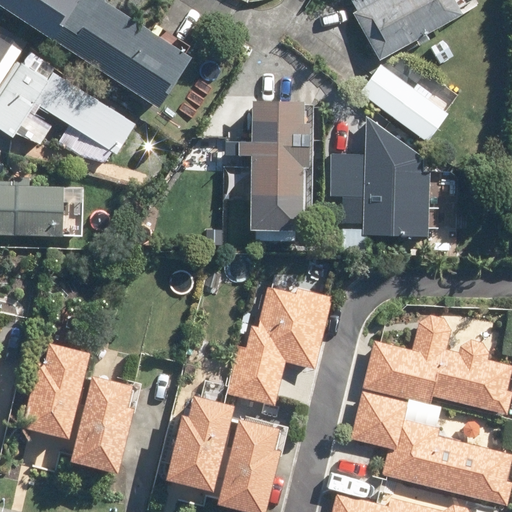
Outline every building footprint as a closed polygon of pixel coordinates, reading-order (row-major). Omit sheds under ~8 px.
[(37,37),(63,0),(0,0),(0,14),(34,40),(37,37)] [(97,5),(100,0),(63,0),(37,37),(145,115),(180,66),(97,5)] [(344,0),(352,14),(348,16),(373,63),(410,43),(413,48),(423,43),(420,38),(457,18),(446,0),(344,0)] [(15,65),(2,56),(0,58),(0,71),(7,76),(15,65)] [(357,94),(423,144),(444,116),(378,66),(357,94)] [(17,68),(0,94),(0,132),(7,138),(42,85),(17,68)] [(230,144),(230,158),(244,158),(243,211),(293,212),(295,173),(299,173),(300,127),(294,127),(295,107),(244,106),(243,145),(230,144)] [(147,131),(128,168),(150,179),(169,142),(147,131)] [(386,160),(359,159),(357,240),(414,241),(416,176),(386,175),(386,160)] [(0,239),(57,241),(57,239),(75,240),(77,191),(0,187),(0,239)] [(234,349),(222,396),(270,408),(281,364),(310,372),(328,299),(293,291),(291,297),(263,290),(252,335),(246,333),(241,350),(234,349)] [(508,367),(484,361),(485,356),(477,344),(467,342),(456,348),(454,356),(442,352),(446,334),(438,321),(426,318),(413,326),(407,353),(369,345),(358,389),(424,405),(426,398),(502,416),(507,395),(502,394),(508,367)] [(174,337),(147,332),(144,348),(171,353),(174,337)] [(28,369),(12,433),(59,444),(80,359),(38,350),(33,370),(28,369)] [(81,383),(60,469),(106,480),(122,415),(114,413),(119,392),(81,383)] [(359,395),(347,441),(383,450),(376,475),(502,508),(508,487),(500,484),(507,458),(434,438),(436,431),(399,423),(403,407),(359,395)] [(171,421),(154,486),(201,498),(222,413),(181,403),(176,423),(171,421)] [(261,458),(267,435),(226,425),(204,511),(253,511),(267,460),(261,458)] [(328,511),(463,511),(463,510),(452,507),(443,511),(430,511),(386,500),(384,509),(333,496),(328,511)]
